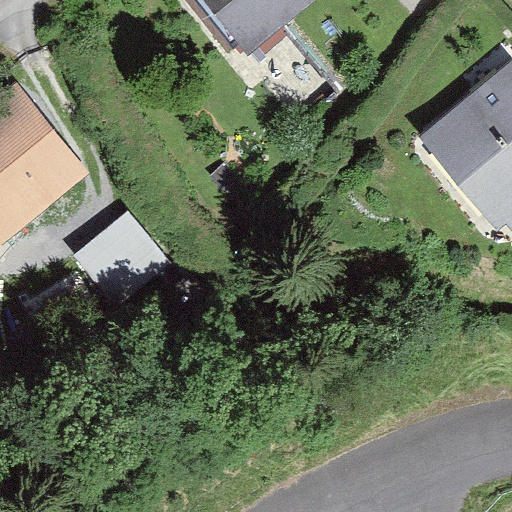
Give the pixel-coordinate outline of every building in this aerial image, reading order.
[(197,0),(234,44),(288,0),(197,0)] [(511,70),(511,69),(440,126),(503,202),(511,194),(511,70)] [(0,196),(13,214),(83,160),(21,80),(0,96),(0,196)] [(129,204),(74,246),(114,298),(169,256),(129,204)] [(144,350),(135,320),(105,329),(114,359),(144,350)]
